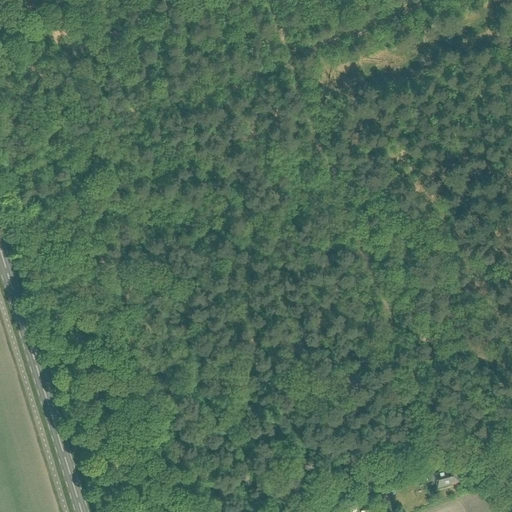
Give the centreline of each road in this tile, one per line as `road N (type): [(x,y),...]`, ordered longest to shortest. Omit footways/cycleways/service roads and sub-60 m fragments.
road 1 (track): [(266,0),(397,319),(511,369)]
road 2 (primary): [(81,511),(0,246)]
road 3 (track): [(287,511),(462,450),(488,462),(511,490)]
